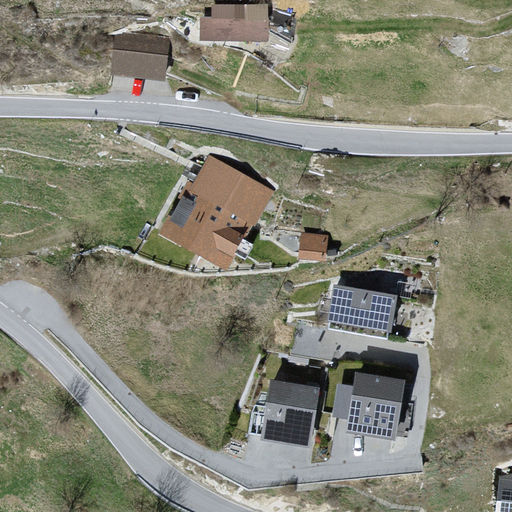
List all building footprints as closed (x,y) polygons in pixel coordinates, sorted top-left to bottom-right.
[(208,23),(207,45),(272,48),(273,10),(258,9),(258,25),(208,23)] [(119,82),(171,85),(173,47),(121,44),(119,82)] [(239,274),(280,193),(209,158),(168,238),(239,274)] [(334,239),(305,238),(305,264),(333,264),(334,239)] [(408,302),(342,293),(336,333),(402,342),(408,302)] [(420,385),(369,379),(363,439),(413,444),(420,385)] [(280,387),(273,446),(324,452),(332,394),(280,387)] [(511,511),(511,483),(505,485),(502,511),(511,511)]
